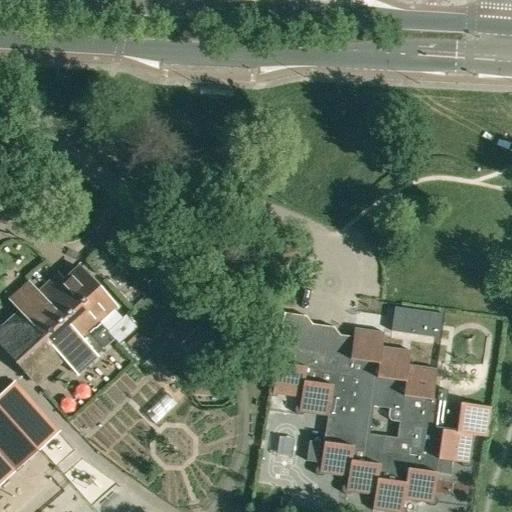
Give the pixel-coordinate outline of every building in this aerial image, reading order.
[(114,307),(78,267),(64,280),(58,274),(55,276),(97,323),(99,321),(114,307)] [(99,321),(97,323),(55,276),(38,292),(29,282),(9,300),(18,310),(0,326),(0,344),(35,383),(62,359),(76,374),(114,339),(99,321)] [(443,314),(395,307),(392,331),(439,338),(443,314)] [(343,494),(345,494),(346,494),(348,494),(349,493),(350,491),(351,490),(374,493),(373,507),(396,510),(396,511),(406,511),(406,510),(406,509),(405,507),(404,506),(402,506),(403,497),(428,501),(428,502),(429,504),(429,505),(431,506),(432,506),(434,506),(435,506),(437,505),(437,504),(438,502),(438,501),(437,499),(437,498),(435,497),(434,497),(437,473),(449,475),(451,461),(463,462),(463,464),(463,465),(464,467),(465,468),(467,468),(468,468),(470,468),(471,467),(472,465),(473,464),(473,462),(472,461),(471,460),(470,459),(469,458),(472,435),(486,437),(491,406),(444,399),(444,397),(443,397),(437,396),(436,398),(433,398),(437,371),(408,366),(410,352),(382,347),(384,334),(355,329),(355,328),(354,328),(352,344),(339,343),(340,335),(334,327),(312,324),(306,315),(284,312),(273,386),(271,386),(270,387),(269,388),(268,389),(267,391),(267,392),(268,394),(269,395),(270,396),(271,396),(273,396),(274,396),(276,395),(277,394),(277,392),(300,395),(299,403),(297,403),(296,403),(295,404),(294,406),(293,407),(293,409),(294,410),(295,411),(296,412),(297,413),(299,413),(300,412),(302,411),(303,410),(328,414),(324,441),(310,439),(307,459),(321,461),(320,466),(319,466),(318,467),(316,468),(315,469),(315,470),(315,472),(315,474),(316,475),(318,476),(319,476),(321,476),(322,476),(323,475),(324,474),(325,472),(348,475),(346,484),(345,484),(343,485),(342,486),(341,487),(341,488),(341,490),(341,491),(342,493),(343,494)] [(206,319),(204,321),(181,344),(189,352),(214,327),(206,319)] [(133,330),(123,339),(132,349),(142,340),(133,330)] [(195,379),(194,395),(218,396),(219,380),(214,380),(214,377),(199,377),(199,380),(195,379)] [(0,484),(15,471),(58,431),(14,382),(0,394),(0,484)] [(166,395),(145,415),(155,426),(176,405),(166,395)]
